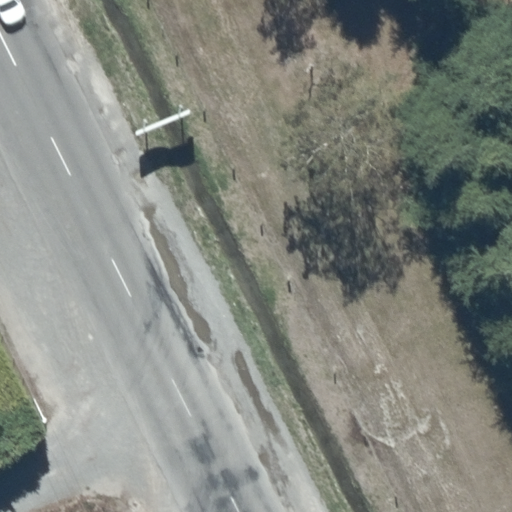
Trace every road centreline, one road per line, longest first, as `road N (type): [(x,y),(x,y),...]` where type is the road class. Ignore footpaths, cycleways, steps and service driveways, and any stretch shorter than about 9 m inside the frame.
road 1 (tertiary): [(235,511),(0,37)]
road 2 (unknown): [(0,433),(152,345)]
